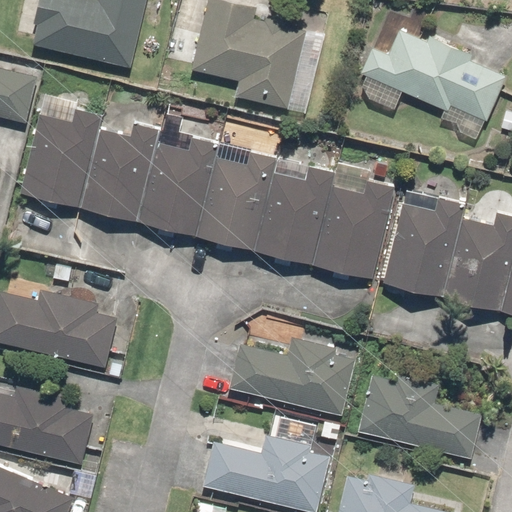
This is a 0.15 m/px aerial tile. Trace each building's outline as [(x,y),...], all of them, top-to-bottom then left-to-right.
[(27,0),(19,38),(129,65),(144,0),(27,0)] [(254,6),(224,0),(203,0),(190,71),(237,80),(234,95),(316,111),(330,39),(251,23),(254,6)] [(392,54),(365,46),(357,73),(367,76),(361,97),(392,107),(397,93),(440,106),(437,115),(452,120),(448,134),(473,142),(480,119),(487,121),(501,76),(466,65),(470,52),(427,38),(426,40),(399,32),(392,54)] [(35,74),(0,65),(0,116),(23,123),(35,74)] [(76,210),(96,128),(99,113),(38,99),(16,195),(76,210)] [(96,128),(76,210),(136,224),(157,138),(159,127),(129,119),(125,135),(96,128)] [(157,138),(136,224),(193,238),(213,155),(210,154),(214,136),(187,129),(183,144),(159,138),(157,138)] [(213,155),(193,238),(252,252),(272,170),(275,158),(246,151),(243,162),(213,155)] [(272,170),(252,252),(311,266),(330,189),(334,173),(308,167),(306,178),(276,171),(272,170)] [(330,189),(311,266),(371,280),(393,187),(366,181),(362,197),(330,189)] [(438,297),(459,217),(463,202),(440,196),(437,208),(401,199),(379,282),(438,297)] [(459,217),(438,297),(496,312),(511,249),(511,217),(495,213),(492,226),(459,217)] [(511,249),(496,312),(511,316),(511,249)] [(0,290),(0,341),(104,365),(115,316),(95,311),(97,302),(38,289),(35,299),(0,290)] [(240,343),(228,387),(342,416),(358,355),(290,338),(286,355),(240,343)] [(369,371),(356,432),(469,456),(479,414),(431,404),(435,385),(369,371)] [(0,388),(0,444),(80,463),(92,413),(72,409),(74,401),(13,386),(12,392),(0,388)] [(211,441),(201,486),(313,511),(327,458),(306,453),(308,444),(263,433),(259,452),(211,441)] [(0,511),(67,511),(74,496),(0,465),(0,511)] [(455,511),(456,511),(407,499),(411,482),(366,471),(365,476),(346,472),(335,511),(455,511)] [(223,511),(224,508),(194,501),(190,511),(223,511)]
